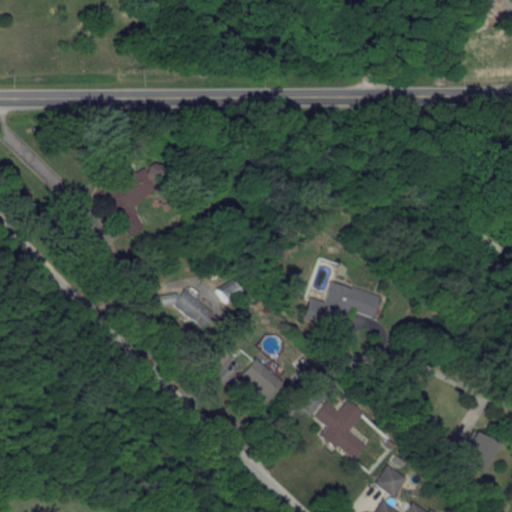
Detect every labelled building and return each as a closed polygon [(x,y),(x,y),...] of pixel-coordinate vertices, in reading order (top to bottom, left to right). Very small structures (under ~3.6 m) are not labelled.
[(139,229),(127,203),(152,191),(140,166),(98,186),(122,237),(139,229)] [(368,317),(375,295),(328,281),(321,302),(306,297),(301,314),(338,325),(343,309),(368,317)] [(165,289),(156,301),(158,303),(162,299),(197,329),(210,313),(181,289),(174,297),(165,289)] [(201,363),(215,374),(229,357),(215,346),(201,363)] [(278,381),(252,358),(237,374),(263,398),(278,381)] [(322,401),(310,417),(322,426),(315,435),(348,460),(361,443),(345,431),(359,412),(343,400),(335,411),(322,401)] [(491,442),(469,432),(465,442),(449,435),(441,455),(478,471),(491,442)] [(388,497),(402,478),(383,464),(369,483),(388,497)] [(369,511),(427,511),(410,500),(401,511),(395,511),(378,500),(369,511)]
